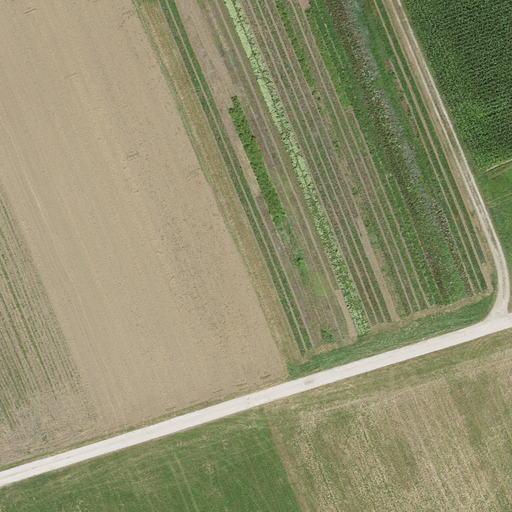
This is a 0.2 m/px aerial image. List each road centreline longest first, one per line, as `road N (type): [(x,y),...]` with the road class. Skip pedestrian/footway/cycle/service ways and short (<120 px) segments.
road 1 (track): [(0,477),(511,316)]
road 2 (track): [(391,0),(491,242),(503,284),(489,323)]
